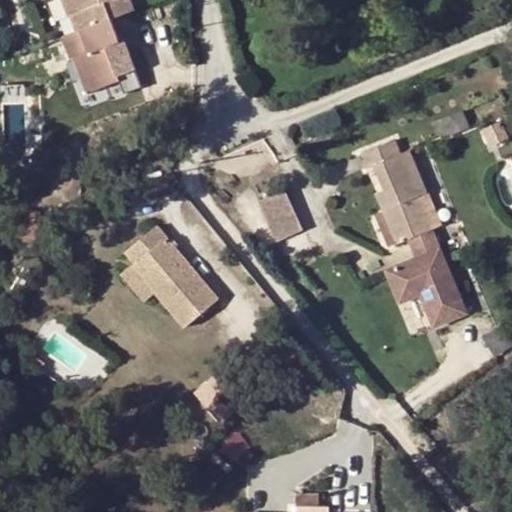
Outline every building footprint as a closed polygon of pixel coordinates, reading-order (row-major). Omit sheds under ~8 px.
[(67,0),(60,0),(59,1),(73,38),(81,35),(74,18),(67,0)] [(80,0),(67,0),(74,18),(86,14),(80,0)] [(80,0),(86,14),(74,18),(81,35),(73,38),(68,40),(75,60),(83,57),(91,76),(96,77),(100,89),(122,79),(119,71),(133,64),(124,40),(122,42),(113,19),(135,10),(131,0),(80,0)] [(87,94),(100,89),(96,77),(91,76),(83,57),(75,60),(87,94)] [(463,114),(436,125),(442,139),(469,127),(463,114)] [(500,125),(484,132),(492,147),(506,141),(500,125)] [(375,166),(386,191),(393,207),(384,211),(396,241),(406,238),(430,228),(417,197),(427,194),(409,151),(400,154),(395,142),(359,157),(364,169),(375,166)] [(393,207),(386,191),(377,194),(384,211),(393,207)] [(258,203),(264,216),(291,205),(285,192),(258,203)] [(439,224),(427,194),(417,197),(430,228),(439,224)] [(291,205),(264,216),(276,242),(302,230),(291,205)] [(41,211),(22,209),(18,242),(37,244),(41,211)] [(219,300),(158,226),(125,253),(186,327),(219,300)] [(430,228),(406,238),(414,256),(383,268),(392,290),(413,281),(417,293),(430,325),(463,312),(430,228)] [(413,281),(392,290),(397,301),(417,293),(413,281)] [(217,373),(194,391),(221,425),(244,406),(217,373)] [(296,496),(296,506),(318,507),(318,495),(296,496)]
